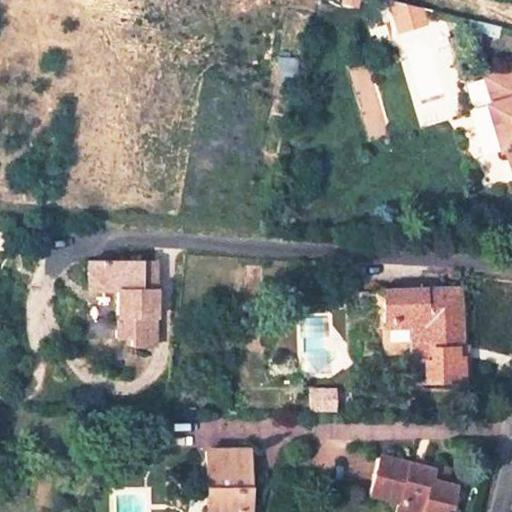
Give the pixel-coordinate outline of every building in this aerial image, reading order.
[(511,62),(474,74),(482,99),(475,101),(489,148),(496,146),(506,182),(511,179),(511,62)] [(143,345),(140,260),(71,262),(72,290),(99,290),(101,337),(119,337),(118,346),(143,345)] [(398,382),(456,374),(445,282),(369,289),(373,322),(398,318),(409,317),(413,357),(403,359),(395,360),(398,382)] [(398,318),(403,359),(413,357),(409,317),(398,318)] [(310,405),(335,405),(336,388),(309,388),(310,405)] [(245,511),(245,451),(205,451),(205,511),(245,511)] [(424,475),(375,462),(364,499),(394,506),(392,511),(433,511),(435,508),(440,510),(445,491),(421,485),(424,475)] [(15,478),(0,477),(0,492),(15,493),(15,478)]
